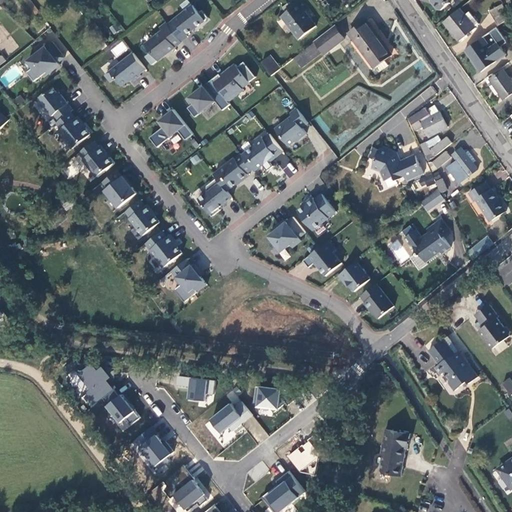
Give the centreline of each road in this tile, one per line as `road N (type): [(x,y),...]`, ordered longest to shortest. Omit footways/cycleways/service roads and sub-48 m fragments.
road 1 (track): [(0,363),(39,375),(143,511)]
road 2 (residential): [(378,346),(320,406),(222,481)]
road 3 (residential): [(400,0),(511,159)]
road 4 (residential): [(378,346),(342,310),(215,248)]
road 5 (residential): [(262,0),(215,49),(119,124)]
road 6 (residential): [(511,240),(378,346)]
road 7 (residential): [(119,124),(117,134),(215,248)]
road 8 (residential): [(141,365),(145,389),(222,481)]
road 9 (residential): [(215,248),(326,163)]
